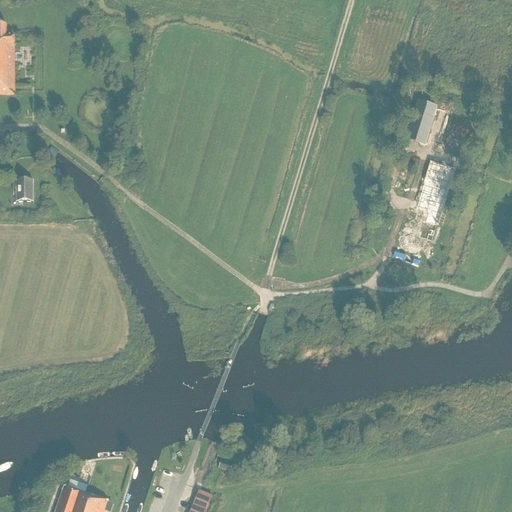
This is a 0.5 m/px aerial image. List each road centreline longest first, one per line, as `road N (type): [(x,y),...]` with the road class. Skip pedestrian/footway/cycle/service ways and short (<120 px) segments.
road 1 (track): [(266,295),(351,0)]
road 2 (unclassified): [(262,315),(266,295),(428,285),(482,295),(511,250)]
